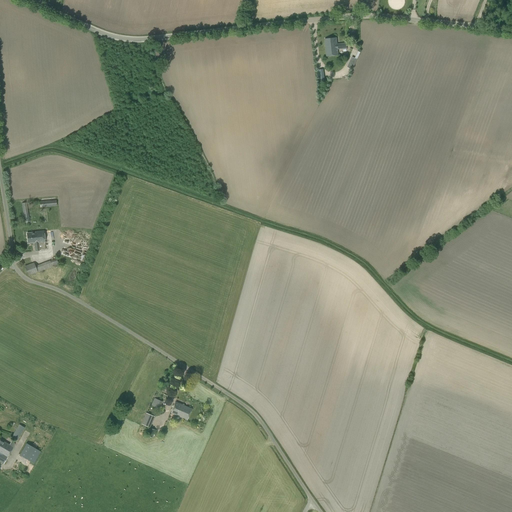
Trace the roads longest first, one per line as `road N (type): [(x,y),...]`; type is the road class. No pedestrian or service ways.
road 1 (tertiary): [(511,31),(358,15),(134,39),(27,0)]
road 2 (unclassified): [(320,511),(235,394),(64,292),(21,276),(11,261)]
